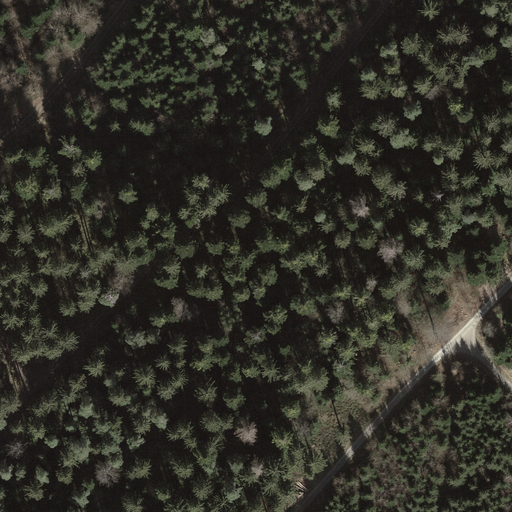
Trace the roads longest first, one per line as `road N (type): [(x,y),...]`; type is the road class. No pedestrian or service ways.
road 1 (track): [(391,0),(259,165),(138,277),(0,423)]
road 2 (track): [(511,283),(299,511)]
road 3 (track): [(127,0),(55,91),(0,140)]
